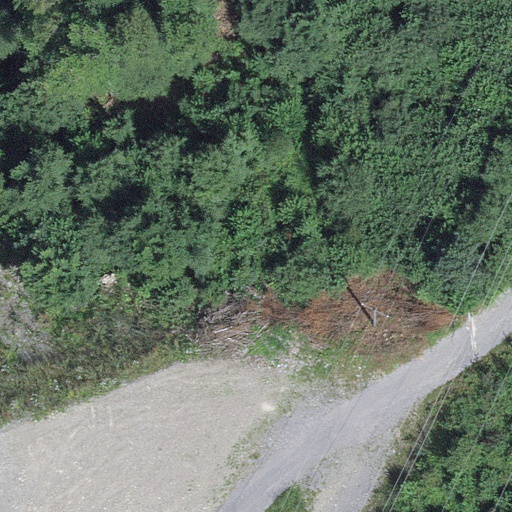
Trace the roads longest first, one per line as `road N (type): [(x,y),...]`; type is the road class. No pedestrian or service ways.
road 1 (track): [(511,312),(392,404),(357,404),(317,423),(233,511)]
road 2 (track): [(392,404),(383,440),(335,511)]
